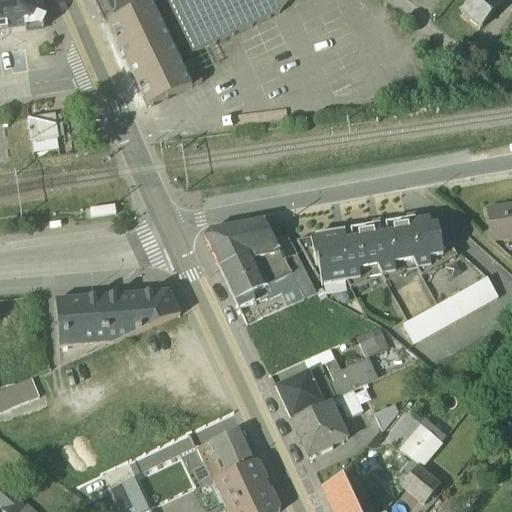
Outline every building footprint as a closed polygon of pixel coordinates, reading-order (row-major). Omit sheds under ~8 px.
[(44,17),(35,0),(0,0),(0,36),(40,30),(44,17)] [(89,0),(90,1),(92,0),(93,0),(106,26),(161,0),(89,0)] [(161,0),(106,26),(147,112),(201,86),(188,59),(278,16),(291,0),(161,0)] [(472,0),(459,16),(478,32),(505,0),(472,0)] [(55,120),(23,124),(31,163),(57,159),(55,120)] [(511,208),(487,211),(491,247),(511,244),(511,208)] [(113,209),(88,213),(90,222),(114,218),(113,209)] [(343,237),(295,245),(317,281),(319,281),(320,290),(345,286),(349,292),(366,282),(365,280),(380,279),(384,286),(402,276),(401,274),(416,273),(420,280),(455,260),(440,234),(437,236),(436,230),(429,231),(428,223),(384,230),(385,238),(379,239),(378,231),(349,236),(350,244),(344,245),(343,237)] [(59,225),(48,227),(48,234),(60,232),(59,225)] [(290,279),(300,299),(302,304),(313,299),(285,239),(284,240),(272,247),(262,227),(262,225),(208,234),(203,242),(217,271),(246,258),(250,265),(253,263),(267,290),(290,279)] [(246,258),(217,271),(237,314),(270,298),(276,310),(300,299),(290,279),(267,290),(253,263),(250,265),(246,258)] [(454,266),(443,273),(449,283),(461,277),(454,266)] [(497,303),(486,282),(401,329),(412,349),(497,303)] [(118,300),(121,344),(178,320),(167,296),(118,300)] [(101,301),(104,350),(121,344),(118,300),(101,301)] [(86,302),(89,351),(104,350),(101,301),(86,302)] [(89,351),(86,302),(54,305),(58,353),(89,351)] [(377,333),(354,343),(363,363),(386,354),(377,333)] [(289,425),(352,395),(376,383),(366,363),(339,376),(333,364),(324,369),(333,387),(328,389),(319,371),(273,392),(289,425)] [(30,383),(0,394),(0,416),(37,401),(30,383)] [(352,395),(289,425),(306,461),(347,442),(333,413),(340,410),(346,424),(362,416),(352,395)] [(393,409),(373,418),(381,437),(397,418),(393,409)] [(405,419),(384,443),(420,472),(441,449),(405,419)] [(212,485),(254,466),(239,434),(197,454),(212,485)] [(276,511),(254,466),(212,485),(224,511),(276,511)] [(417,470),(400,491),(422,509),(439,488),(417,470)] [(120,511),(147,511),(143,502),(120,511)]
